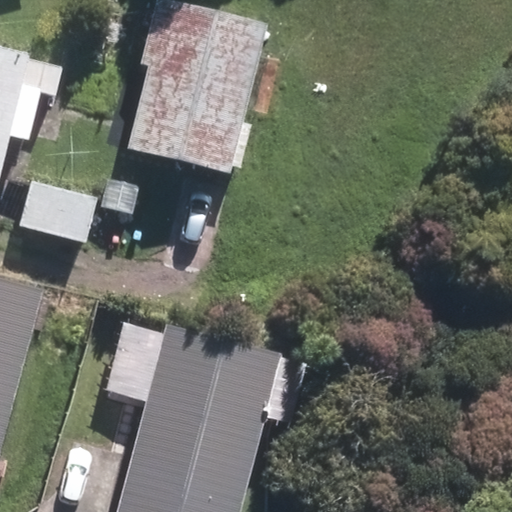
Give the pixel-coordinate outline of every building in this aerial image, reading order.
[(125,150),(230,176),(267,27),(161,0),(154,0),(138,68),(145,69),(125,150)] [(0,181),(30,57),(0,49),(0,181)] [(15,228),(84,246),(93,209),(129,218),(137,189),(99,179),(94,198),(27,181),(15,228)] [(0,458),(44,291),(0,279),(0,458)] [(241,511),(281,357),(162,325),(113,511),(241,511)]
